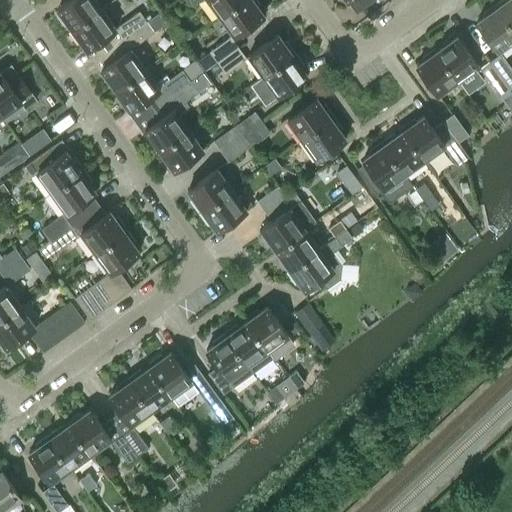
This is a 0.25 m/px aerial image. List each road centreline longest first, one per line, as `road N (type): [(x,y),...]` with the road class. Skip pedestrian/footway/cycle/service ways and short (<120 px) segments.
road 1 (residential): [(12,0),(205,268),(12,405),(0,388)]
road 2 (residential): [(431,0),(352,58),(310,0)]
